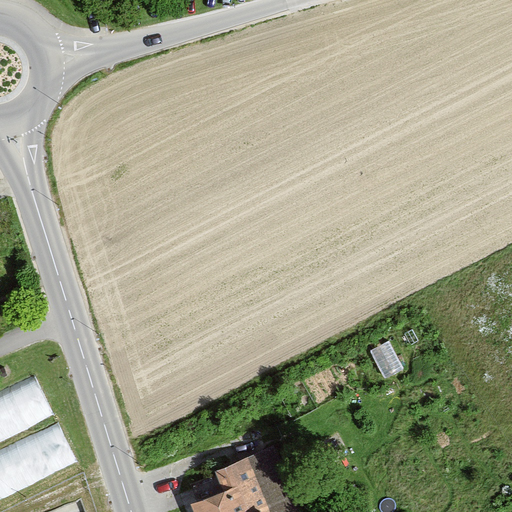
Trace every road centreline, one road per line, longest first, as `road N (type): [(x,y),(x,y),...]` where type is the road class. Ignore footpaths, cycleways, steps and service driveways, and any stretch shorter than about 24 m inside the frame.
road 1 (tertiary): [(129,511),(23,162)]
road 2 (unclassified): [(46,67),(292,0)]
